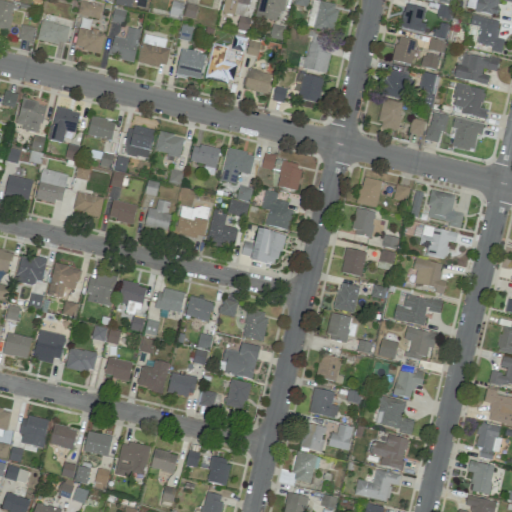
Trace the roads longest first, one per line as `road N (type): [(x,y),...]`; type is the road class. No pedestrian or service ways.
road 1 (residential): [(373,0),(250,511)]
road 2 (residential): [(0,63),(511,185)]
road 3 (residential): [(511,141),(423,511)]
road 4 (residential): [(0,222),(302,294)]
road 5 (residential): [(0,381),(266,445)]
